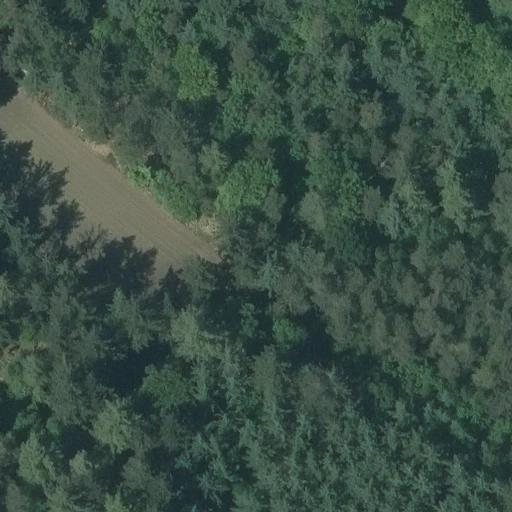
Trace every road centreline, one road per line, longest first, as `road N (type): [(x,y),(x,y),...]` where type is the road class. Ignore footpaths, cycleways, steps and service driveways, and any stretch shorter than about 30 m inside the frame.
road 1 (track): [(511,479),(405,402),(330,367),(235,341)]
road 2 (track): [(155,511),(79,436),(0,386)]
road 3 (unknown): [(511,75),(417,0)]
